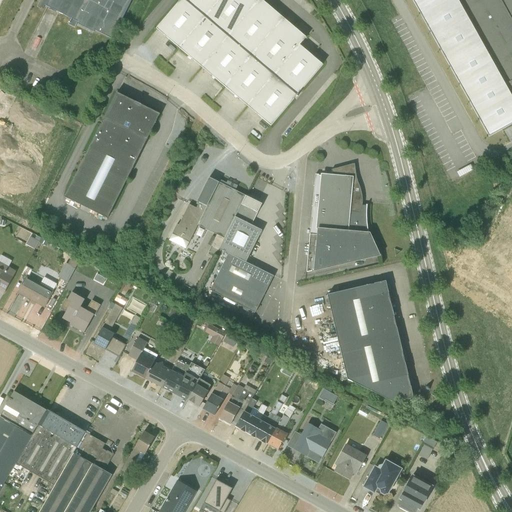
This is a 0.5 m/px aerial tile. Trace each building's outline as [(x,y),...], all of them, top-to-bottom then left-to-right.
[(47,0),(44,6),(70,19),(68,25),(75,28),(76,24),(93,32),(94,31),(112,40),(131,0),(47,0)] [(179,0),(156,29),(269,126),(323,65),(300,46),(306,38),(261,0),(179,0)] [(511,0),(460,0),(459,1),(511,93),(511,0)] [(169,96),(125,77),(120,89),(164,108),(169,96)] [(160,114),(117,93),(65,197),(108,218),(160,114)] [(316,176),(307,274),(379,256),(371,243),(368,228),(368,205),(361,205),(354,164),(331,170),(332,175),(316,176)] [(241,205),(245,196),(209,178),(197,202),(199,203),(196,208),(189,204),(178,225),(176,224),(169,241),(186,249),(197,225),(217,235),(212,246),(218,250),(219,249),(241,205)] [(246,262),(261,231),(251,225),(257,213),(241,205),(219,249),(228,254),(209,290),(226,299),(228,297),(231,299),(230,301),(231,301),(254,313),(273,276),(246,262)] [(39,242),(30,237),(26,245),(35,250),(39,242)] [(0,293),(3,295),(16,272),(9,267),(12,261),(1,255),(0,257),(0,293)] [(65,263),(58,278),(67,283),(79,261),(72,257),(68,264),(65,263)] [(33,270),(26,267),(21,275),(26,278),(17,293),(31,301),(30,303),(34,305),(35,305),(36,304),(45,308),(54,292),(53,291),(57,284),(44,277),(40,284),(29,278),(33,270)] [(386,281),(327,295),(348,380),(394,403),(413,398),(386,281)] [(93,316),(94,316),(100,306),(92,301),(86,310),(80,307),(85,300),(72,292),(67,300),(66,299),(60,309),(66,312),(62,319),(70,324),(70,325),(73,327),(72,329),(76,331),(76,329),(81,332),(84,333),(93,316)] [(110,332),(122,308),(115,305),(94,344),(105,351),(106,350),(119,357),(126,346),(112,338),(114,334),(110,332)] [(178,312),(172,309),(169,317),(174,320),(178,312)] [(182,313),(179,319),(189,324),(192,318),(182,313)] [(141,319),(135,316),(131,323),(136,327),(141,319)] [(209,325),(206,332),(221,340),(225,334),(209,325)] [(226,336),(222,343),(230,347),(234,341),(226,336)] [(147,343),(138,337),(128,356),(137,361),(133,368),(131,372),(137,375),(139,376),(145,379),(158,355),(144,348),(147,343)] [(175,393),(189,366),(178,360),(162,387),(175,393)] [(162,387),(171,371),(163,367),(162,362),(157,364),(154,362),(145,379),(162,387)] [(204,370),(203,370),(197,367),(196,367),(196,366),(191,363),(175,393),(187,400),(204,370)] [(232,396),(238,387),(228,381),(229,378),(223,375),(203,410),(214,416),(228,393),(232,396)] [(187,400),(200,406),(208,391),(207,391),(211,385),(199,379),(187,400)] [(231,425),(231,424),(236,427),(256,391),(245,385),(243,388),(238,386),(232,397),(219,419),(231,425)] [(337,397),(323,389),(318,398),(333,406),(334,405),(333,405),(337,397)] [(40,407),(42,403),(30,397),(28,400),(14,392),(0,415),(0,491),(47,411),(40,407)] [(256,402),(251,399),(236,427),(246,433),(258,411),(253,408),(256,402)] [(276,416),(282,405),(277,402),(256,439),(267,444),(281,419),(276,416)] [(267,408),(262,405),(246,433),(256,439),(268,418),(263,415),(267,408)] [(283,433),(290,420),(289,420),(295,409),(289,406),(267,444),(278,450),(282,442),(283,443),(288,436),(283,433)] [(368,413),(361,408),(358,414),(365,418),(368,413)] [(51,493),(86,433),(47,411),(9,476),(9,477),(22,484),(29,471),(42,479),(38,486),(51,493)] [(372,435),(380,439),(387,424),(380,420),(372,435)] [(293,450),(300,454),(300,453),(318,464),(336,433),(321,425),(318,430),(307,423),(301,436),(294,432),(287,446),(293,450)] [(122,469),(121,471),(127,474),(134,461),(138,464),(144,454),(145,454),(154,438),(143,432),(122,469)] [(113,455),(113,454),(103,448),(105,444),(86,433),(39,511),(90,511),(112,475),(104,470),(113,455)] [(426,437),(423,443),(433,448),(436,442),(426,437)] [(335,471),(349,479),(352,473),(355,475),(365,455),(346,445),(335,464),(338,466),(335,471)] [(424,445),(418,456),(427,460),(432,450),(424,445)] [(381,493),(384,495),(387,494),(402,468),(385,459),(382,464),(378,465),(377,467),(375,466),(363,487),(374,493),(375,492),(380,495),(381,493)] [(399,507),(408,511),(414,511),(417,508),(419,509),(432,486),(413,475),(400,499),(402,500),(399,507)] [(226,497),(233,483),(218,476),(201,508),(209,511),(219,511),(221,509),(224,510),(230,499),(226,497)] [(183,511),(195,491),(178,481),(160,511),(183,511)]
